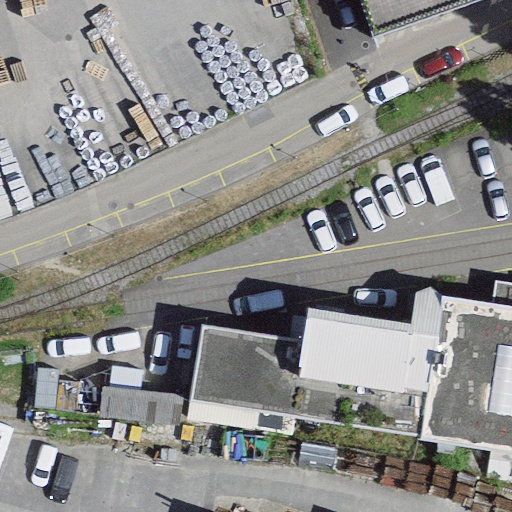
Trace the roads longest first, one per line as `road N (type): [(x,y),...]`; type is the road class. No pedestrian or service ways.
road 1 (residential): [(0,236),(185,165),(345,81),(511,16)]
road 2 (unknown): [(193,511),(207,496),(239,483),(302,484),(438,511)]
